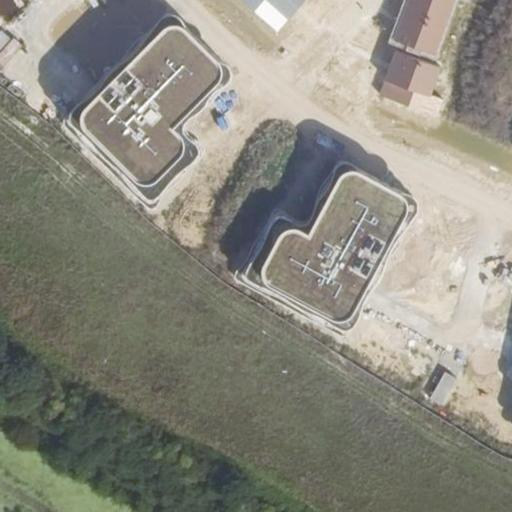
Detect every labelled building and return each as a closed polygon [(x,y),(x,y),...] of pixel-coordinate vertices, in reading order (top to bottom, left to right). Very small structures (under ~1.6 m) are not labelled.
[(241,0),(277,32),(305,0),(241,0)] [(454,0),(409,0),(395,38),(435,53),(454,0)] [(159,26),(61,129),(149,212),(197,162),(173,139),(222,86),(159,26)] [(441,66),(394,49),(384,78),(431,95),(441,66)] [(444,101),(384,79),(378,98),(437,120),(444,101)] [(237,278),(337,330),(402,207),(334,171),(299,237),(267,220),(237,278)]
